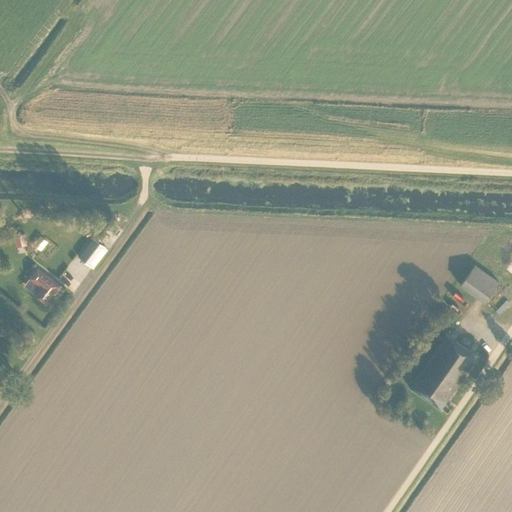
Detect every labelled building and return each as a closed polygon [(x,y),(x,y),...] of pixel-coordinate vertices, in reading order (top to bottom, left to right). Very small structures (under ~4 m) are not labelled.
[(24,234),(15,235),(17,247),(26,245),(24,234)] [(40,235),(37,245),(45,247),(47,238),(40,235)] [(96,239),(81,258),(91,265),(105,246),(96,239)] [(499,281),(474,263),(459,284),(484,302),(499,281)] [(37,267),(29,277),(39,285),(34,292),(46,302),(53,292),(55,293),(61,285),(37,267)] [(410,387),(441,408),(478,356),(447,334),(410,387)]
